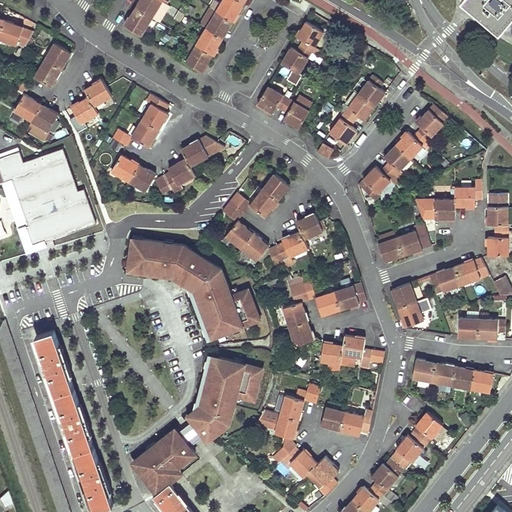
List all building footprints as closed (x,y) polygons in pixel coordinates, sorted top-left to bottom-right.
[(140,0),(136,8),(152,18),(162,1),(161,0),(140,0)] [(223,0),(221,4),(217,11),(232,21),(237,13),(238,14),(244,4),(237,0),(223,0)] [(511,0),(462,0),(463,0),(503,31),(511,19),(511,0)] [(221,4),(216,1),(211,8),(217,11),(221,4)] [(184,14),(187,16),(190,18),(196,9),(190,5),(184,14)] [(152,18),(136,8),(125,25),(142,35),(152,18)] [(207,28),(219,35),(224,28),(228,31),(234,21),(232,21),(217,11),(211,8),(205,18),(210,22),(207,28)] [(207,28),(210,22),(205,18),(201,25),(207,28)] [(5,20),(0,34),(0,38),(18,45),(19,43),(27,46),(34,32),(15,25),(16,23),(5,20)] [(301,45),(312,52),(324,31),(307,21),(298,36),(304,40),(301,45)] [(219,35),(207,28),(196,45),(209,52),(213,45),(217,48),(223,38),(219,35)] [(223,38),(228,31),(224,28),(219,35),(223,38)] [(167,46),(170,36),(162,34),(159,43),(167,46)] [(55,43),(45,59),(58,67),(62,69),(68,59),(64,57),(66,54),(68,50),(55,43)] [(191,43),(186,51),(191,54),(196,46),(191,43)] [(213,55),(209,52),(196,45),(196,46),(191,54),(186,61),(199,69),(203,62),(207,64),(213,55)] [(213,55),(217,48),(213,45),(209,52),(213,55)] [(291,47),(286,55),(282,62),(300,73),(312,52),(301,45),(297,51),(291,47)] [(58,67),(45,59),(36,77),(51,86),(57,77),(58,76),(54,74),(58,67)] [(203,71),(207,64),(203,62),(199,69),(203,71)] [(373,74),(359,93),(376,106),(386,92),(383,90),(381,88),(384,83),(373,74)] [(30,86),(17,78),(12,87),(25,94),(26,93),(27,92),(30,86)] [(89,96),(95,106),(113,95),(107,86),(103,79),(93,84),(85,89),(89,96)] [(282,110),(289,98),(268,85),(258,103),(265,107),(273,112),(277,106),(282,110)] [(359,93),(354,89),(344,102),(349,106),(359,93)] [(339,108),(345,113),(355,121),(359,115),(365,120),(376,106),(359,93),(349,106),(344,102),(339,108)] [(32,121),(40,108),(33,104),(35,100),(25,94),(16,111),(32,121)] [(169,104),(151,94),(148,100),(152,103),(142,120),(155,128),(158,130),(165,119),(161,117),(165,110),(169,104)] [(295,102),(289,98),(282,110),(288,113),(286,116),(284,119),(300,128),(310,110),(309,110),(313,103),(300,95),(295,102)] [(80,106),(74,110),(81,123),(90,118),(99,113),(95,106),(89,96),(79,102),(78,102),(80,106)] [(49,108),(47,107),(42,104),(40,108),(32,121),(50,131),(57,118),(50,114),(52,110),(49,108)] [(418,132),(432,145),(436,140),(432,136),(450,117),(435,104),(417,122),(422,127),(418,132)] [(355,121),(345,113),(330,132),(346,144),(357,130),(352,126),(355,121)] [(155,128),(142,120),(132,136),(149,146),(152,141),(155,136),(152,134),(155,128)] [(127,145),(132,136),(119,128),(114,138),(127,145)] [(396,145),(411,158),(424,146),(428,149),(432,145),(418,132),(413,136),(409,132),(396,145)] [(216,141),(206,135),(199,139),(201,143),(195,147),(193,143),(189,144),(182,149),(187,157),(191,166),(226,147),(216,141)] [(319,151),(329,157),(334,148),(324,142),(319,151)] [(400,171),(411,158),(396,145),(385,157),(390,162),(386,166),(399,179),(404,175),(400,171)] [(0,182),(16,177),(23,198),(22,199),(29,220),(31,219),(33,225),(26,227),(32,243),(45,238),(45,237),(86,223),(87,227),(97,223),(85,188),(75,192),(60,149),(24,161),(20,151),(0,157),(0,182)] [(130,181),(138,168),(139,165),(132,161),(133,160),(129,158),(122,154),(112,170),(123,177),(130,181)] [(171,171),(165,174),(172,187),(175,192),(181,189),(178,184),(196,174),(191,166),(187,157),(176,164),(178,167),(171,171)] [(445,166),(447,164),(449,162),(443,157),(440,161),(445,166)] [(149,170),(144,167),(140,165),(139,165),(138,168),(130,181),(146,191),(154,178),(147,173),(149,170)] [(395,184),(399,179),(386,166),(381,171),(376,166),(368,175),(364,180),(369,184),(364,189),(375,200),(378,197),(380,194),(379,193),(391,180),(395,184)] [(274,173),(262,189),(274,198),(278,201),(281,196),(284,193),(285,191),(282,188),(286,182),(274,173)] [(159,178),(158,179),(157,181),(163,192),(172,187),(165,174),(159,178)] [(468,201),(472,201),(476,201),(476,199),(483,199),(483,181),(475,181),(475,186),(455,187),(455,199),(455,205),(468,206),(468,201)] [(237,193),(230,202),(244,213),(250,205),(266,216),(271,209),(273,207),(269,204),(274,198),(262,189),(251,203),(237,193)] [(496,224),(496,231),(509,231),(508,194),(488,193),(489,206),(488,219),(488,224),(492,224),(496,224)] [(278,201),(274,198),(269,204),(273,207),(278,201)] [(455,213),(455,205),(455,199),(415,199),(422,218),(446,218),(448,218),(448,213),(455,213)] [(244,213),(230,202),(224,210),(225,211),(238,220),(240,218),(244,213)] [(307,216),(303,218),(297,221),(301,230),(305,239),(323,231),(323,230),(327,228),(325,224),(321,226),(319,221),(317,217),(310,220),(309,216),(307,216)] [(238,220),(232,228),(226,235),(234,241),(242,247),(250,236),(244,231),(247,228),(238,220)] [(397,236),(404,255),(415,251),(414,247),(421,244),(423,248),(432,245),(424,222),(414,226),(416,230),(397,236)] [(253,232),(247,228),(244,231),(250,236),(253,232)] [(284,242),(277,245),(283,259),(309,248),(305,239),(301,230),(290,235),(291,239),(284,242)] [(509,231),(496,231),(496,237),(489,237),(489,242),(489,254),(509,254),(509,231)] [(253,232),(250,236),(242,247),(252,255),(258,259),(269,244),(264,241),(253,232)] [(396,232),(378,238),(379,243),(397,236),(396,232)] [(234,241),(226,235),(222,240),(230,246),(234,241)] [(393,259),(404,255),(397,236),(379,243),(384,257),(392,254),(393,259)] [(13,241),(15,249),(28,245),(26,237),(13,241)] [(45,238),(32,243),(34,250),(47,245),(45,238)] [(142,242),(133,241),(129,267),(139,268),(138,271),(161,274),(162,271),(169,272),(169,276),(173,276),(182,282),(184,279),(188,281),(186,284),(195,290),(196,291),(200,303),(202,303),(206,314),(204,314),(211,332),(212,334),(215,333),(216,336),(252,323),(251,319),(259,316),(250,292),(242,295),(240,292),(232,295),(222,268),(217,265),(216,268),(208,263),(207,265),(202,261),(205,257),(185,244),(173,243),(173,246),(165,245),(166,242),(143,238),(142,242)] [(269,244),(258,259),(260,261),(267,253),(270,252),(269,249),(270,249),(269,244)] [(270,252),(275,263),(283,259),(277,245),(270,249),(269,249),(270,252)] [(238,252),(248,260),(252,255),(242,247),(238,252)] [(205,257),(202,261),(207,265),(208,263),(216,268),(217,265),(205,257)] [(455,266),(462,284),(490,274),(482,258),(475,260),(475,263),(468,266),(466,262),(455,266)] [(445,270),(446,272),(446,274),(438,277),(439,279),(432,281),(437,294),(440,304),(447,302),(443,291),(462,284),(455,266),(445,270)] [(316,297),(317,296),(312,282),(309,273),(301,275),(303,282),(304,284),(309,299),(316,297)] [(438,277),(437,273),(430,275),(432,281),(439,279),(438,277)] [(511,293),(511,287),(510,285),(506,276),(494,282),(500,294),(502,294),(507,294),(511,293)] [(289,326),(304,322),(301,314),(306,313),(305,312),(302,301),(304,301),(309,299),(304,284),(303,282),(290,286),(296,303),(283,307),(289,326)] [(361,282),(335,291),(341,309),(353,305),(360,303),(360,302),(367,300),(361,282)] [(399,307),(417,301),(411,283),(396,288),(399,295),(395,296),(397,302),(399,307)] [(196,291),(191,293),(206,334),(211,332),(204,314),(206,314),(202,303),(200,303),(196,291)] [(335,291),(317,296),(316,297),(320,311),(328,308),(329,313),(333,312),(341,309),(335,291)] [(403,319),(405,318),(408,317),(410,325),(424,320),(417,301),(399,307),(403,319)] [(468,337),(478,337),(479,318),(467,317),(459,317),(458,332),(462,333),(466,333),(466,336),(468,337)] [(499,331),(499,319),(488,318),(481,318),(479,318),(478,337),(489,338),(489,334),(499,334),(499,331)] [(0,338),(58,511),(69,511),(68,510),(70,507),(65,500),(66,498),(61,491),(63,488),(58,482),(60,479),(54,472),(57,470),(51,463),(54,461),(48,453),(50,451),(45,444),(47,442),(42,435),(44,432),(39,425),(41,422),(35,415),(37,413),(32,407),(35,403),(29,397),(32,394),(26,387),(28,385),(23,378),(25,376),(19,369),(22,366),(17,359),(19,357),(13,349),(16,347),(10,341),(12,338),(7,331),(9,329),(4,320),(0,327),(0,338)] [(308,320),(304,322),(289,326),(295,345),(310,340),(307,333),(312,332),(311,330),(310,326),(308,320)] [(64,416),(62,416),(61,417),(67,437),(70,436),(83,474),(80,475),(87,495),(90,494),(95,510),(113,504),(54,329),(36,335),(44,358),(41,359),(48,379),(51,378),(64,416)] [(346,335),(344,345),(341,364),(355,367),(357,356),(362,357),(361,365),(369,366),(370,359),(383,361),(385,351),(381,351),(372,349),(364,348),(365,342),(361,342),(357,341),(358,337),(354,336),(346,335)] [(344,345),(332,343),(331,347),(323,346),(320,360),(329,362),(328,369),(340,371),(341,364),(344,345)] [(202,403),(188,414),(209,440),(215,435),(212,431),(217,427),(218,428),(225,423),(227,426),(231,423),(238,395),(246,397),(247,393),(256,396),(263,370),(254,368),(255,365),(217,355),(217,359),(213,358),(213,360),(208,378),(210,378),(207,390),(205,390),(202,402),(202,403)] [(208,358),(197,401),(202,402),(205,390),(207,390),(210,378),(208,378),(213,360),(208,358)] [(433,381),(436,362),(428,361),(425,360),(424,364),(416,363),(413,377),(419,378),(432,381),(433,381)] [(446,364),(436,362),(433,381),(452,385),(455,370),(446,368),(447,364),(446,364)] [(456,366),(455,370),(452,385),(471,389),(474,373),(466,372),(466,370),(467,368),(465,368),(456,366)] [(475,369),(474,373),(471,389),(490,392),(493,377),(485,376),(486,371),(483,371),(475,369)] [(432,381),(419,378),(417,386),(431,388),(432,381)] [(281,413),(295,417),(296,411),(301,412),(302,409),(305,397),(316,400),(321,386),(310,383),(307,391),(299,389),(296,398),(286,395),(281,411),(281,413)] [(281,411),(286,395),(280,394),(276,410),(281,411)] [(331,423),(330,425),(329,427),(330,427),(341,430),(345,411),(326,406),(323,421),(331,423)] [(345,411),(341,430),(352,433),(353,428),(361,430),(369,432),(373,411),(366,409),(364,416),(345,411)] [(418,427),(415,431),(428,443),(443,425),(436,418),(428,412),(416,425),(418,427)] [(292,428),(294,429),(297,430),(297,428),(300,419),(295,417),(281,413),(275,432),(290,436),(292,428)] [(468,427),(473,423),(465,413),(460,417),(468,427)] [(217,427),(212,431),(215,435),(227,426),(225,423),(218,428),(217,427)] [(157,493),(169,483),(176,477),(172,472),(182,464),(180,461),(188,455),(190,458),(196,453),(175,427),(156,443),(158,445),(150,452),(148,449),(138,457),(144,463),(138,467),(137,468),(146,480),(148,478),(153,484),(151,486),(157,493)] [(398,450),(392,457),(406,468),(428,443),(415,431),(410,437),(408,435),(397,449),(398,450)] [(283,459),(296,447),(293,444),(289,440),(287,439),(285,445),(276,454),(282,460),(283,459)] [(156,443),(148,449),(150,452),(158,445),(156,443)] [(307,474),(312,470),(318,463),(313,457),(310,454),(307,457),(301,452),(296,447),(283,459),(289,464),(290,462),(304,477),(307,474)] [(301,452),(307,457),(310,454),(304,449),(301,452)] [(180,461),(182,464),(190,458),(188,455),(180,461)] [(338,483),(335,480),(332,478),(337,474),(331,468),(334,465),(325,456),(318,463),(312,470),(325,483),(321,488),(312,496),(317,501),(326,494),(338,483)] [(138,457),(133,461),(138,467),(144,463),(138,457)] [(378,481),(373,486),(383,494),(392,501),(393,503),(398,497),(388,489),(406,468),(392,457),(386,464),(383,463),(372,476),(378,481)] [(334,465),(331,468),(337,474),(339,471),(335,466),(334,465)] [(325,483),(312,470),(307,474),(321,488),(325,483)] [(157,493),(154,495),(167,511),(192,511),(186,504),(188,502),(176,487),(174,489),(169,483),(157,493)] [(383,494),(373,486),(370,491),(364,486),(352,499),(367,511),(368,511),(381,498),(383,494)] [(381,498),(389,505),(392,501),(383,494),(381,498)] [(367,511),(352,499),(341,511),(367,511)]
